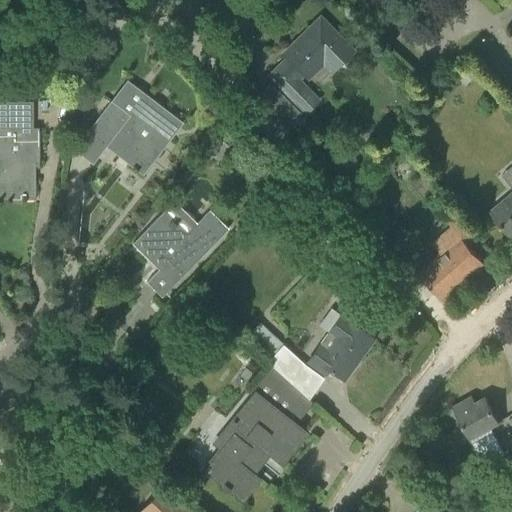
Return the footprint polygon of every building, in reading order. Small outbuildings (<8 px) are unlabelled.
[(269,76),(306,114),(320,99),(300,79),(303,76),(308,80),(323,65),(331,73),(352,52),(320,19),(283,55),(286,59),(269,76)] [(40,32),(26,46),(38,58),(52,45),(40,32)] [(111,100),(88,130),(107,145),(113,137),(124,145),(117,155),(142,175),(182,123),(145,94),(138,104),(125,94),(117,105),(111,100)] [(79,104),(93,109),(96,99),(81,95),(79,104)] [(0,197),(21,197),(21,201),(25,201),(25,197),(32,197),(32,167),(38,167),(38,127),(33,127),(32,101),(7,101),(7,100),(0,99),(0,197)] [(204,144),(203,151),(208,156),(215,153),(220,148),(221,141),(216,136),(209,139),(204,144)] [(330,159),(345,176),(359,164),(344,147),(330,159)] [(275,184),(269,190),(275,196),(281,191),(275,184)] [(511,190),(488,211),(500,224),(511,238),(511,190)] [(294,194),(277,210),(285,219),(302,204),(294,194)] [(146,282),(161,297),(226,227),(207,209),(183,235),(159,214),(131,244),(149,260),(151,258),(161,267),(146,282)] [(420,273),(442,299),(484,263),(451,225),(431,241),(442,254),(420,273)] [(148,339),(161,349),(179,325),(176,323),(195,298),(184,290),(148,339)] [(347,295),(337,308),(345,313),(354,300),(347,295)] [(307,361),(325,374),(328,370),(343,380),(373,339),(348,320),(348,321),(340,315),(328,332),(336,338),(327,350),(320,344),(307,361)] [(267,361),(292,383),(305,364),(259,322),(246,336),(270,357),(267,361)] [(219,449),(203,469),(226,488),(242,500),(258,479),(246,470),(263,449),(281,463),(305,433),(290,421),(252,390),(228,422),(236,428),(219,449)] [(498,422),(484,397),(475,403),(471,396),(447,409),(457,427),(453,429),(460,442),(470,437),(470,438),(471,437),(473,440),(472,441),(485,464),(505,452),(491,426),(498,422)] [(91,451),(113,471),(126,458),(104,437),(91,451)] [(139,511),(187,511),(161,488),(139,511)]
